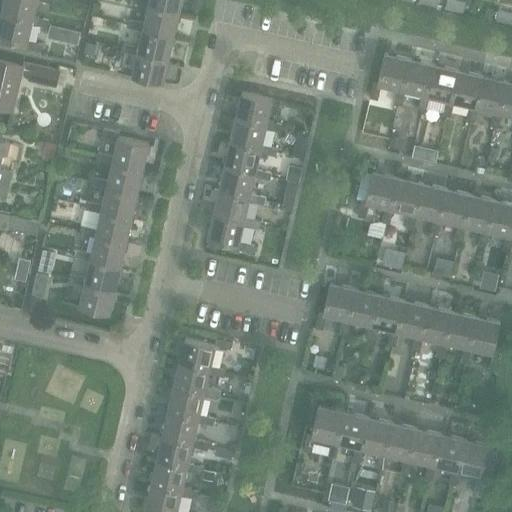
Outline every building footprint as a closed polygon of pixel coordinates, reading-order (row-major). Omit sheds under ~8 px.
[(3,0),(1,13),(33,20),(32,24),(47,28),(49,20),(34,16),(38,0),(37,0),(3,0)] [(143,22),(142,27),(175,35),(180,10),(148,3),(148,0),(133,0),(133,3),(147,6),(143,22)] [(148,0),(148,3),(180,10),(182,0),(148,0)] [(455,0),(446,0),(445,10),(462,13),(465,2),(455,0)] [(511,12),(498,10),(495,21),(511,24),(511,12)] [(28,40),(32,24),(33,20),(1,13),(0,15),(0,38),(24,44),(24,48),(41,52),(43,44),(28,40)] [(141,30),(138,47),(136,51),(137,51),(169,59),(175,35),(142,27),(143,22),(129,19),(127,27),(141,30)] [(69,29),(66,41),(78,44),(81,31),(69,29)] [(86,43),(83,53),(85,53),(93,55),(96,45),(87,43),(86,43)] [(164,84),(169,59),(137,51),(136,51),(138,47),(123,43),(122,48),(121,51),(136,54),(131,76),(164,84)] [(369,98),(370,98),(377,100),(381,85),(397,89),(393,104),(401,105),(405,90),(421,94),(425,95),(433,63),(384,52),(377,83),(373,82),(369,98)] [(60,70),(32,64),(13,59),(12,61),(0,58),(0,109),(13,112),(24,69),(30,70),(28,81),(56,88),(60,70)] [(425,95),(421,94),(417,109),(426,111),(429,96),(445,100),(449,101),(457,68),(433,63),(425,95)] [(449,101),(445,100),(442,115),(450,117),(453,102),(469,105),(474,107),(480,79),(481,74),(457,68),(449,101)] [(474,107),(469,105),(466,120),(473,122),(477,107),(493,111),(498,112),(504,87),(506,80),(481,74),(480,79),(474,107)] [(498,112),(493,111),(490,126),(497,128),(501,113),(511,115),(511,81),(506,80),(504,87),(498,112)] [(240,92),(234,117),(264,124),(263,129),(266,129),(266,128),(281,132),(283,124),(268,121),(273,99),(240,92)] [(234,117),(229,141),(258,149),(257,153),(261,153),(275,156),(277,149),(262,145),(266,129),(263,129),(264,124),(234,117)] [(112,157),(111,161),(144,169),(149,144),(118,137),(119,133),(103,129),(101,137),(116,141),(112,157)] [(391,135),(388,146),(401,149),(403,137),(391,135)] [(0,199),(5,201),(12,171),(0,168),(0,167),(3,156),(7,157),(10,142),(0,140),(0,199)] [(229,141),(223,165),(253,172),(252,177),(255,177),(270,180),(272,172),(257,169),(261,153),(257,153),(258,149),(229,141)] [(53,159),(56,144),(45,142),(42,156),(53,159)] [(294,149),(292,156),(303,159),(304,159),(306,151),(305,151),(294,149)] [(110,165),(106,181),(106,184),(138,191),(144,169),(111,161),(112,157),(97,153),(95,161),(110,165)] [(484,155),(475,157),(476,165),(485,163),(484,155)] [(223,165),(218,190),(247,197),(246,201),(250,201),(264,205),(266,197),(251,193),(255,177),(252,177),(253,172),(223,165)] [(289,165),(286,179),(287,180),(298,182),(299,182),(302,168),(301,168),(289,165)] [(357,199),(361,200),(357,216),(365,218),(368,203),(385,207),(389,208),(396,175),(381,172),(371,170),(370,178),(362,176),(357,199)] [(381,222),(384,222),(376,258),(386,260),(389,250),(386,241),(390,225),(389,224),(392,209),(408,213),(413,213),(419,181),(396,175),(389,208),(385,207),(381,222)] [(105,189),(101,205),(100,210),(133,216),(138,191),(106,184),(106,181),(92,177),(90,185),(105,189)] [(413,213),(408,213),(405,227),(413,229),(417,215),(433,219),(437,219),(441,186),(419,181),(413,213)] [(437,219),(433,219),(430,233),(437,235),(441,220),(457,224),(462,225),(468,192),(441,186),(437,219)] [(218,190),(212,214),(242,221),(240,226),(244,225),(259,229),(260,221),(246,217),(250,201),(246,201),(247,197),(218,190)] [(462,225),(457,224),(454,239),(461,241),(465,226),(481,230),(485,231),(493,198),(468,192),(462,225)] [(284,197),(282,204),(292,206),(293,207),(295,199),(284,197)] [(485,231),(481,230),(478,245),(486,247),(489,232),(505,235),(510,237),(511,229),(511,202),(493,198),(485,231)] [(86,210),(82,226),(95,229),(94,233),(127,241),(133,216),(100,210),(101,205),(86,202),(84,210),(86,210)] [(240,242),(244,225),(240,226),(242,221),(212,214),(206,238),(238,246),(237,249),(253,253),(255,245),(240,242)] [(39,222),(11,215),(8,228),(36,235),(39,222)] [(90,253),(89,258),(121,265),(127,241),(94,233),(95,229),(82,226),(81,226),(79,234),(93,238),(90,253)] [(511,229),(510,237),(505,235),(502,250),(510,252),(511,243),(511,229)] [(84,277),(83,282),(84,282),(116,289),(121,265),(89,258),(90,253),(75,250),(73,258),(88,261),(84,277)] [(38,263),(37,270),(50,273),(52,266),(38,263)] [(17,265),(14,279),(24,281),(25,281),(28,267),(17,265)] [(483,270),(479,287),(495,290),(499,273),(483,270)] [(110,314),(116,289),(84,282),(83,282),(84,277),(70,274),(68,282),(82,285),(77,307),(110,314)] [(326,314),(342,318),(346,319),(354,287),(329,281),(322,313),(318,312),(315,328),(322,330),(326,314)] [(346,319),(342,318),(339,333),(347,335),(350,320),(366,324),(371,325),(378,293),(354,287),(346,319)] [(371,325),(366,324),(363,339),(371,341),(374,326),(391,329),(395,330),(402,298),(378,293),(371,325)] [(395,330),(391,329),(387,344),(396,346),(399,331),(415,335),(419,336),(427,304),(402,298),(395,330)] [(419,336),(415,335),(411,350),(419,352),(423,337),(439,341),(444,342),(451,310),(427,304),(419,336)] [(444,342),(439,341),(436,356),(443,357),(447,342),(463,346),(468,347),(476,315),(451,310),(444,342)] [(468,347),(463,346),(460,361),(468,363),(471,348),(493,353),(500,321),(476,315),(468,347)] [(184,337),(178,362),(207,369),(206,374),(210,375),(224,378),(226,370),(212,366),(216,346),(231,349),(233,342),(216,338),(215,344),(184,337)] [(318,367),(322,348),(312,346),(307,365),(318,367)] [(178,362),(172,387),(202,393),(200,397),(204,399),(219,402),(221,391),(207,384),(210,375),(206,374),(207,369),(178,362)] [(336,365),(333,378),(341,380),(344,367),(336,365)] [(238,377),(236,390),(249,392),(251,380),(238,377)] [(172,387),(167,411),(196,417),(195,422),(198,423),(198,422),(213,426),(215,418),(200,415),(204,399),(200,397),(202,393),(172,387)] [(302,450),(327,456),(329,447),(330,441),(335,443),(342,410),(318,404),(311,435),(306,434),(302,450)] [(335,443),(330,441),(329,447),(327,456),(336,458),(339,443),(355,447),(359,448),(367,416),(342,410),(335,443)] [(167,411),(161,435),(190,442),(190,446),(193,447),(207,450),(209,442),(195,438),(198,423),(195,422),(196,417),(167,411)] [(359,448),(355,447),(352,461),(359,463),(363,449),(379,453),(382,453),(390,421),(367,416),(359,448)] [(382,453),(379,453),(376,467),(383,469),(387,454),(403,458),(407,459),(414,427),(390,421),(382,453)] [(407,459),(403,458),(399,473),(408,475),(411,460),(427,464),(432,465),(434,459),(440,433),(414,427),(407,459)] [(432,465),(427,464),(424,478),(432,480),(435,466),(451,469),(456,471),(457,466),(464,438),(440,433),(434,459),(432,465)] [(161,435),(155,459),(184,466),(184,470),(187,471),(187,470),(202,474),(203,466),(189,463),(193,447),(190,446),(190,442),(161,435)] [(456,471),(451,469),(448,484),(456,486),(460,471),(481,476),(489,444),(464,438),(457,466),(456,471)] [(229,450),(227,457),(234,459),(236,451),(229,450)] [(155,459),(150,483),(179,490),(178,495),(181,495),(182,495),(196,498),(198,490),(183,487),(187,471),(184,470),(184,466),(155,459)] [(203,469),(201,478),(212,481),(214,472),(203,469)] [(183,511),(178,511),(181,495),(178,495),(179,490),(150,483),(144,508),(161,511),(183,511)] [(357,487),(353,507),(372,511),(376,490),(357,487)] [(211,496),(208,509),(221,511),(224,499),(211,496)] [(384,499),(382,508),(393,511),(395,501),(384,499)]
